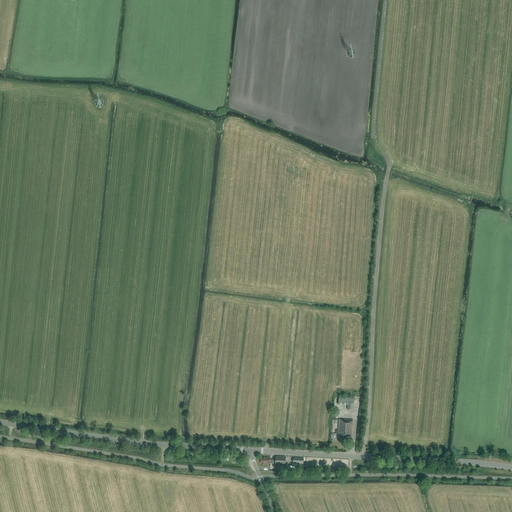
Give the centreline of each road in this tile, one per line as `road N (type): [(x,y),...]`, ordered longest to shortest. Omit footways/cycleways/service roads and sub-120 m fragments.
road 1 (tertiary): [(511,467),(250,450)]
road 2 (tertiary): [(250,450),(0,424)]
